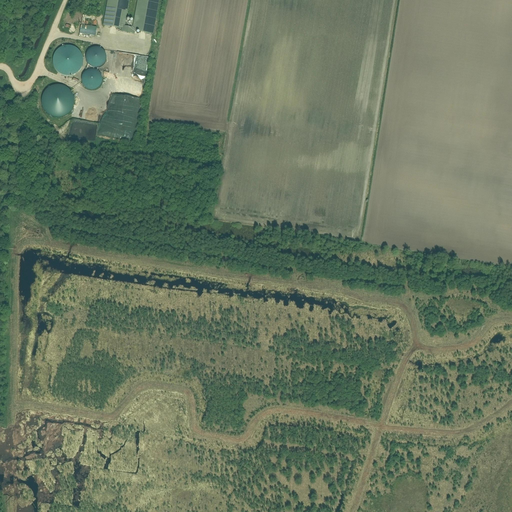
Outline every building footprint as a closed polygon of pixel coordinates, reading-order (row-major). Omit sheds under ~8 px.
[(128,0),(106,0),(102,26),(123,30),(128,0)] [(157,0),(136,0),(131,31),(151,35),(157,0)] [(80,25),(78,34),(95,37),(96,27),(80,25)] [(51,61),(55,74),(67,76),(74,74),(75,69),(75,68),(77,67),(78,65),(75,65),(79,64),(78,63),(79,60),(78,58),(75,59),(73,56),(74,53),(73,48),(66,46),(54,50),(51,61)] [(99,66),(105,52),(93,48),(92,51),(94,52),(93,56),(90,55),(89,58),(93,59),(93,61),(94,61),(94,62),(97,64),(96,65),(99,66)] [(122,54),(116,105),(124,106),(124,102),(135,104),(137,85),(142,85),(146,57),(122,54)] [(83,90),(98,89),(98,76),(90,76),(90,81),(83,81),(83,90)] [(43,87),(43,116),(70,116),(70,99),(68,99),(67,87),(43,87)]
